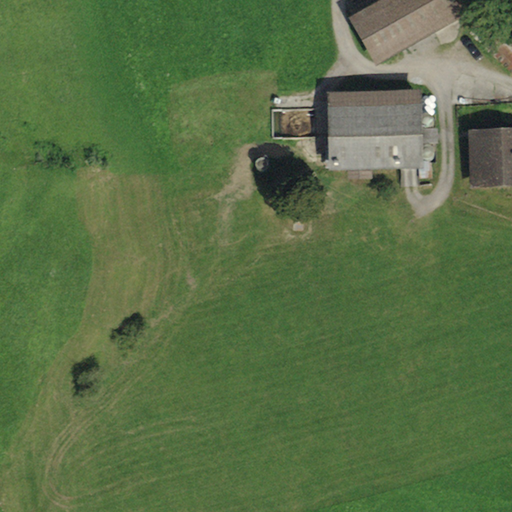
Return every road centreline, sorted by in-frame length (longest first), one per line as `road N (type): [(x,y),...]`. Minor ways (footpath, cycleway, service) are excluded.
road 1 (track): [(511,426),(441,260),(432,202)]
road 2 (track): [(441,71),(373,71),(357,60),(345,44),(338,0)]
road 3 (track): [(441,71),(446,171),(443,194),(432,202)]
